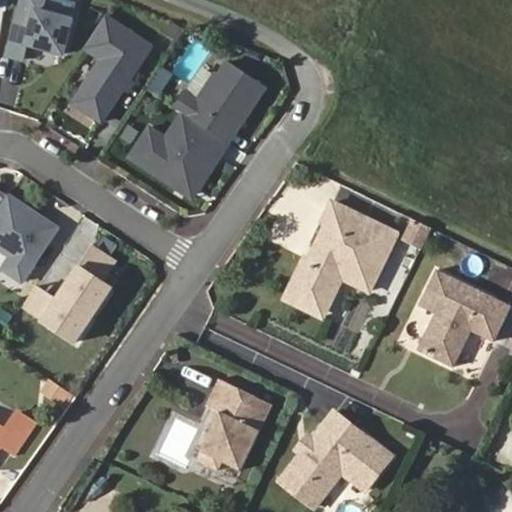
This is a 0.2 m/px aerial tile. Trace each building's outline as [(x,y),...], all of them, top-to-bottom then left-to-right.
[(46,0),(22,0),(7,56),(24,60),(28,44),(64,54),(73,19),(44,11),(46,0)] [(73,103),(102,123),(152,47),(106,16),(84,49),(101,60),(73,103)] [(236,130),(265,88),(225,62),(216,75),(214,73),(196,100),(183,92),(173,107),(182,113),(194,121),(224,140),(232,127),(236,130)] [(182,113),(166,137),(178,145),(194,121),(182,113)] [(166,137),(149,126),(129,157),(187,195),(194,185),(198,188),(219,156),(215,153),(224,140),(194,121),(178,145),(166,137)] [(187,195),(191,198),(198,188),(194,185),(187,195)] [(58,228),(9,196),(0,208),(0,249),(11,257),(2,270),(22,282),(34,264),(29,260),(43,240),(48,243),(58,228)] [(394,236),(329,205),(320,223),(325,225),(312,250),(306,263),(302,261),(287,292),(324,311),(340,280),(366,292),(394,236)] [(429,230),(413,222),(410,228),(413,229),(409,236),(418,240),(416,246),(420,248),(429,230)] [(113,285),(80,263),(43,321),(76,342),(113,285)] [(511,308),(440,273),(423,308),(436,315),(419,351),(456,368),(472,332),(494,342),(511,308)] [(324,311),(287,292),(282,302),(320,320),(324,311)] [(239,471),(271,405),(219,380),(207,406),(220,412),(197,459),(218,468),(221,461),(239,471)] [(65,410),(74,398),(50,382),(42,394),(65,410)] [(0,444),(13,454),(35,421),(17,409),(5,426),(0,422),(0,444)] [(313,438),(301,454),(281,480),(313,506),(342,471),(363,489),(389,456),(333,412),(313,438)] [(294,449),(301,454),(313,438),(306,434),(294,449)]
